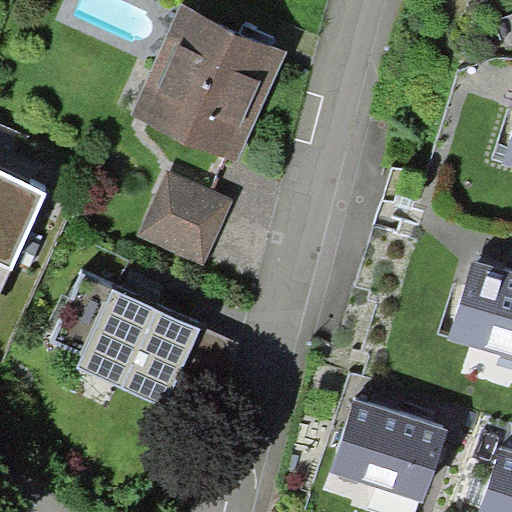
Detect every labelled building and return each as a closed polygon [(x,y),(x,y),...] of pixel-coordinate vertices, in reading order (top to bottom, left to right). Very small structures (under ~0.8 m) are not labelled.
[(130,104),(231,155),(273,50),(172,3),(130,104)] [(511,106),(496,159),(511,163),(511,106)] [(227,201),(160,173),(132,231),(201,262),(227,201)] [(49,208),(0,186),(0,274),(18,282),(49,208)] [(511,274),(471,262),(451,329),(511,346),(511,274)] [(196,334),(79,278),(48,348),(162,407),(189,348),(196,334)] [(227,366),(189,348),(162,407),(202,427),(227,366)] [(447,427),(350,398),(330,465),(428,492),(447,427)] [(511,511),(511,454),(487,447),(466,511),(511,511)]
